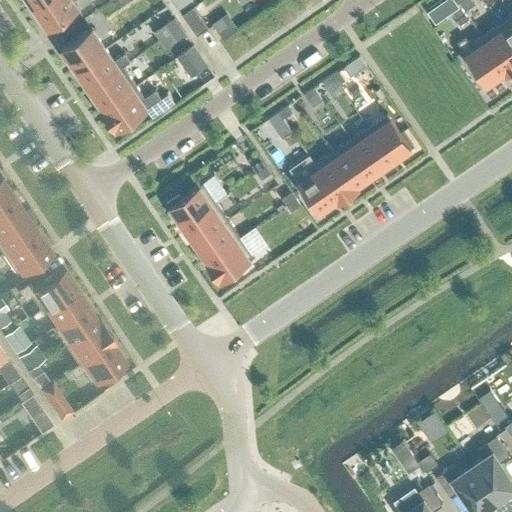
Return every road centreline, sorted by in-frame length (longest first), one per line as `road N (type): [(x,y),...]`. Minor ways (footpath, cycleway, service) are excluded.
road 1 (residential): [(511,153),(207,363)]
road 2 (residential): [(88,191),(365,0)]
road 3 (residential): [(207,363),(0,505)]
road 4 (residential): [(207,363),(88,191)]
road 5 (residential): [(88,191),(0,61)]
road 6 (residential): [(207,363),(287,484)]
